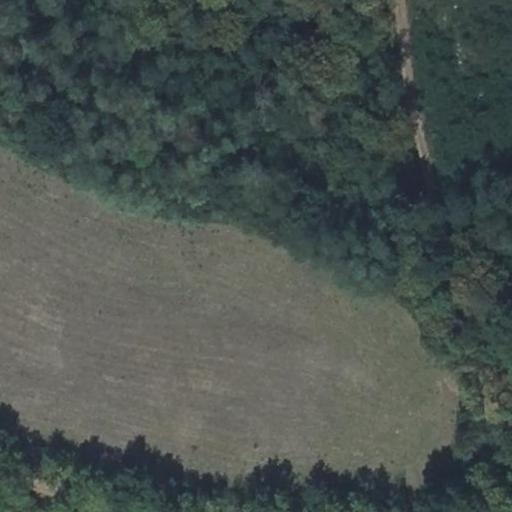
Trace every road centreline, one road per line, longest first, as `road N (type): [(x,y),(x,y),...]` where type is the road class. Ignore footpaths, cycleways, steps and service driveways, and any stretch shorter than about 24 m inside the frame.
road 1 (track): [(389,0),(411,235),(446,319),(511,397)]
road 2 (track): [(130,511),(0,476)]
